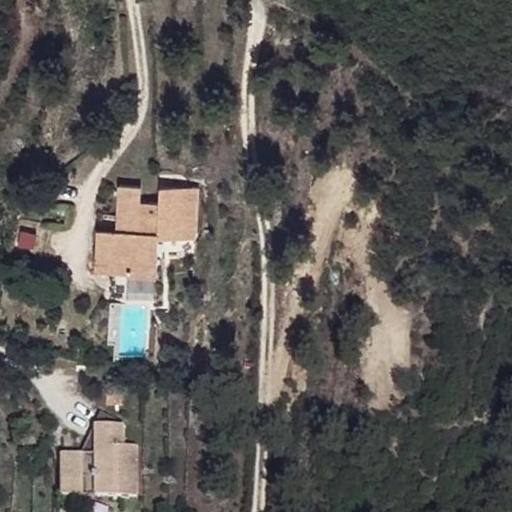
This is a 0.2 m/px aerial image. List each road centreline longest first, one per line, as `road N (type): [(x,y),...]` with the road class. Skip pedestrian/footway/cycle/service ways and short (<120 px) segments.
road 1 (unclassified): [(242,0),(250,10),(242,79),(263,278),(254,511)]
road 2 (unclassified): [(77,224),(93,172),(131,126),(139,88),(130,0)]
